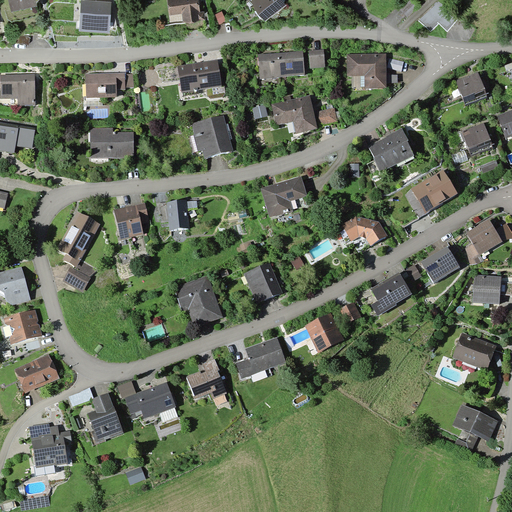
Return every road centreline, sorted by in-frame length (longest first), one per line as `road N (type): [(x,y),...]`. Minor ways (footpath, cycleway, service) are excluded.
road 1 (residential): [(455,48),(340,141),(257,172),(98,187),(54,207),(40,243),(48,292),(72,345),(103,370)]
road 2 (residential): [(103,370),(125,373),(188,351),(342,286),(450,218),(511,194)]
road 3 (residential): [(402,41),(336,32),(160,53),(0,58)]
